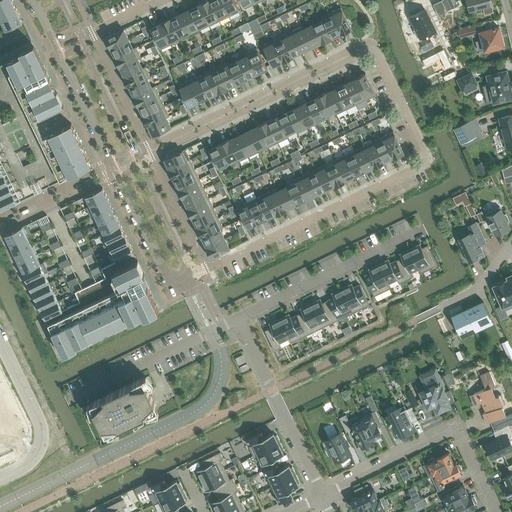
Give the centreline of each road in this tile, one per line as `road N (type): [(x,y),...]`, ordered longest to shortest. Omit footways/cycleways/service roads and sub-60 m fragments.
road 1 (residential): [(374,51),(428,156),(424,164),(195,273)]
road 2 (residential): [(369,41),(136,149)]
road 3 (residential): [(142,161),(374,51)]
road 4 (residential): [(320,497),(453,429),(493,511)]
road 5 (residential): [(421,226),(237,317)]
road 6 (residential): [(320,497),(237,317)]
road 7 (residential): [(237,317),(71,397)]
road 8 (unclassified): [(0,480),(32,459),(42,429),(0,340)]
road 9 (residential): [(116,173),(169,281),(176,286),(195,273)]
road 10 (residential): [(0,230),(116,173)]
road 11 (residential): [(195,273),(142,161)]
road 12 (residential): [(111,162),(0,217)]
road 13 (residential): [(136,149),(84,38)]
road 14 (residential): [(58,52),(111,162)]
